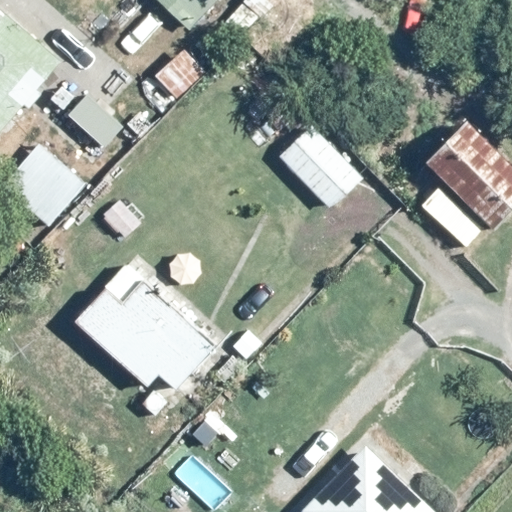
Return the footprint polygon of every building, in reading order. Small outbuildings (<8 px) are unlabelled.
[(196,0),(144,0),(174,26),(196,0)] [(0,140),(59,64),(0,17),(0,140)] [(222,62),(197,35),(150,80),(175,106),(222,62)] [(271,141),(309,111),(287,84),(250,114),(271,141)] [(511,221),(511,162),(461,117),(415,169),(495,241),(511,221)] [(367,172),(308,124),(273,165),(332,214),(367,172)] [(72,168),(42,142),(0,189),(0,193),(29,218),(72,168)] [(146,221),(120,194),(98,215),(124,242),(146,221)] [(91,219),(68,244),(98,272),(121,246),(91,219)] [(222,344),(129,261),(70,326),(146,394),(157,381),(175,397),(222,344)] [(435,511),(366,443),(297,511),(435,511)]
